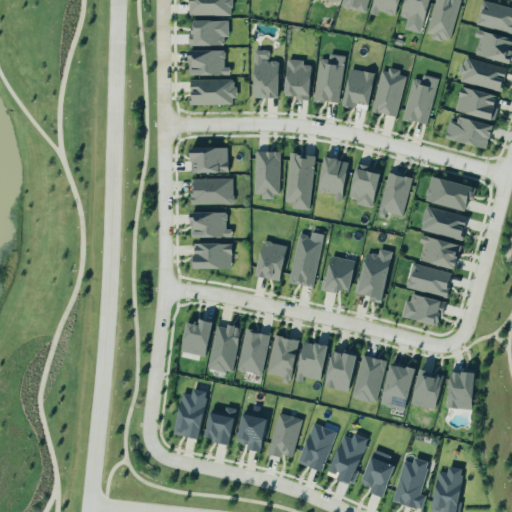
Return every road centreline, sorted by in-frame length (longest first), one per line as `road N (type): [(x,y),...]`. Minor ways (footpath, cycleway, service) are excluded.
road 1 (tertiary): [(85,511),(106,283),(114,0)]
road 2 (residential): [(148,443),(163,268),(160,0)]
road 3 (residential): [(161,124),(287,126),(504,176)]
road 4 (residential): [(448,344),(161,290)]
road 5 (residential): [(345,511),(260,481),(164,460),(148,443)]
road 6 (residential): [(511,145),(465,326),(448,344)]
